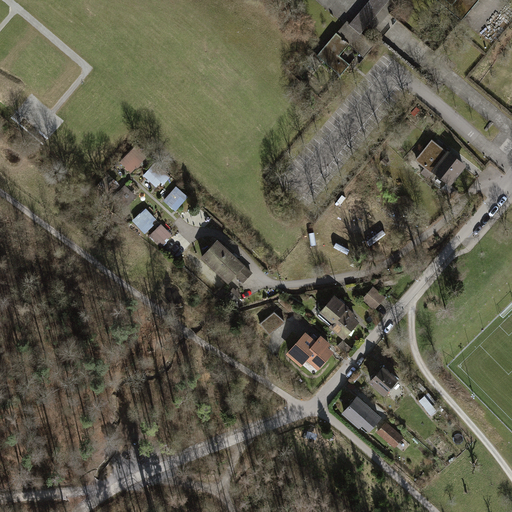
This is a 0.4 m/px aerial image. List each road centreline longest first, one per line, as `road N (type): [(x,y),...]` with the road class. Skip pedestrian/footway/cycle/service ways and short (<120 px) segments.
road 1 (track): [(0,189),(262,380)]
road 2 (residential): [(511,178),(308,408)]
road 3 (track): [(403,301),(426,373),(511,478)]
road 4 (track): [(243,435),(118,484),(76,511)]
road 5 (track): [(432,511),(334,421),(308,408)]
